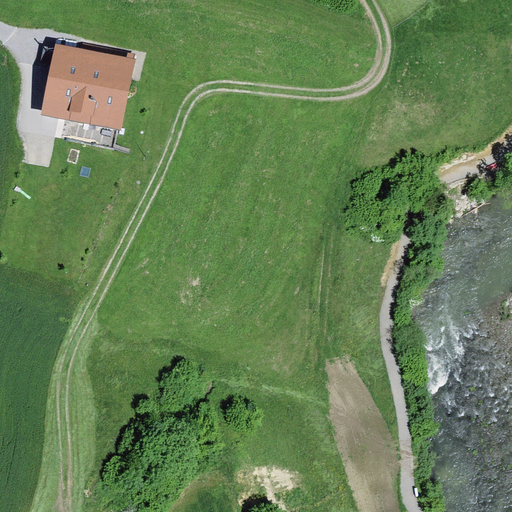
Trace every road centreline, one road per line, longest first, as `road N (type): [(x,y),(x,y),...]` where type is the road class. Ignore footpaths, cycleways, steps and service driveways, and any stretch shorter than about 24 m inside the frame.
road 1 (track): [(61,511),(68,356),(191,103),(201,90),(220,87),(330,95),(365,88),(382,69),(387,38),(369,0)]
road 2 (track): [(0,44),(30,58),(26,192)]
